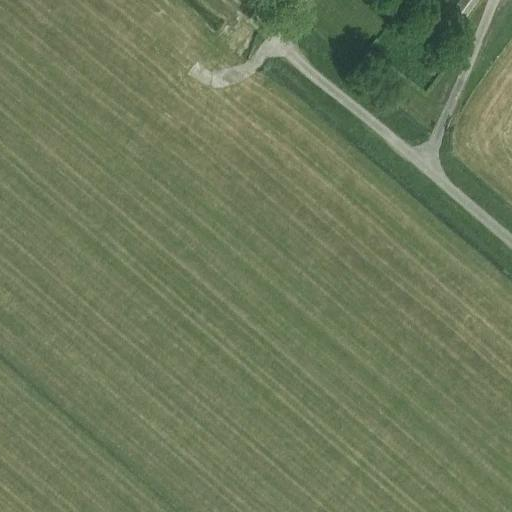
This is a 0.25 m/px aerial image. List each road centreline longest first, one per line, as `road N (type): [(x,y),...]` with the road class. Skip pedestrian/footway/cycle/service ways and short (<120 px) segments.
road 1 (unclassified): [(511,246),(268,36)]
road 2 (unknown): [(494,0),(420,167)]
